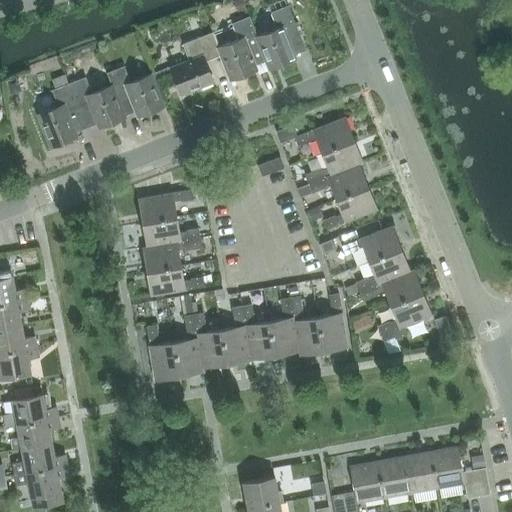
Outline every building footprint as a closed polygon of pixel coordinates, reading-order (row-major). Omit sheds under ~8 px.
[(242,0),(234,0),(233,1),(238,12),(244,9),(245,9),(242,0)] [(266,61),(265,61),(269,69),(296,58),(294,54),(305,49),(288,5),(270,12),(277,28),(257,36),(256,36),(266,61)] [(256,36),(257,36),(249,16),(232,23),(238,39),(219,47),(218,47),(221,55),(220,55),(230,80),(257,69),(256,65),(265,61),(266,61),(256,36)] [(218,47),(219,47),(213,32),(183,43),(189,60),(170,67),(173,75),(181,95),(213,82),(205,62),(220,55),(221,55),(218,47)] [(113,85),(125,115),(135,112),(137,116),(164,106),(155,81),(152,73),(130,82),(124,65),(107,72),(112,85),(113,85)] [(170,67),(152,73),(155,81),(173,75),(170,67)] [(113,85),(112,85),(91,93),(85,77),(69,83),(86,127),(97,123),(98,127),(125,117),(125,115),(113,85)] [(76,132),(86,127),(69,83),(52,89),(59,106),(38,114),(50,146),(77,136),(76,132)] [(321,152),(354,139),(345,116),(311,129),(311,130),(297,136),(294,137),(294,138),(297,146),(309,141),(309,139),(315,137),(321,152)] [(294,137),(297,136),(293,124),(276,131),(281,143),(294,138),(294,137)] [(308,184),(363,162),(354,139),(321,152),(327,166),(320,169),(320,168),(304,174),(308,184)] [(257,165),(258,167),(261,176),(284,167),(280,156),(257,165)] [(335,200),(368,186),(360,164),(363,162),(308,184),(312,193),(323,188),(322,187),(329,184),(335,200)] [(368,186),(335,200),(341,214),(334,216),(334,215),(322,220),(326,230),(344,222),(344,223),(378,210),(368,186)] [(142,223),(176,217),(173,200),(179,199),(180,201),(193,199),(191,189),(172,193),(172,192),(137,198),(142,223)] [(199,237),(198,227),(185,229),(185,231),(178,232),(176,217),(142,223),(146,245),(146,247),(199,237)] [(372,259),(401,248),(392,224),(359,238),(359,239),(341,246),(345,255),(361,249),(360,247),(366,245),(372,259)] [(331,236),(314,242),(320,260),(338,254),(331,236)] [(146,272),(179,266),(176,249),(184,248),(184,250),(201,247),(199,237),(146,247),(146,245),(141,246),(146,272)] [(359,291),(414,269),(414,268),(410,270),(401,248),(372,259),(378,275),(372,278),(371,276),(355,282),(359,291)] [(179,266),(146,272),(150,296),(185,290),(204,286),(202,276),(189,278),(190,279),(182,281),(179,266)] [(390,305),(423,292),(414,269),(359,291),(363,301),(379,295),(378,293),(384,290),(390,305)] [(0,304),(28,299),(26,289),(15,291),(12,276),(0,278),(0,304)] [(423,292),(390,305),(396,320),(389,323),(389,321),(377,326),(383,341),(394,337),(395,339),(407,334),(404,326),(432,315),(423,292)] [(317,317),(323,351),(348,347),(342,312),(341,312),(338,294),(328,295),(330,308),(331,307),(333,315),(317,317)] [(323,351),(317,317),(301,320),(300,313),(302,312),(299,296),(289,298),(298,351),(299,355),(323,351)] [(275,355),(298,351),(289,298),(279,300),(282,312),(283,312),(284,319),(269,322),(275,355)] [(0,328),(21,324),(19,310),(29,308),(28,299),(0,304),(0,328)] [(371,308),(375,319),(390,313),(386,302),(371,308)] [(275,355),(269,322),(252,325),(251,317),(253,317),(251,304),(241,306),(251,360),(275,355)] [(227,364),(251,360),(241,306),(231,308),(233,320),(234,320),(235,328),(221,330),(227,364)] [(227,364),(221,330),(204,333),(202,326),(204,325),(202,313),(193,315),(203,368),(227,364)] [(203,368),(193,315),(183,316),(186,333),(189,332),(190,339),(173,342),(179,376),(204,372),(203,368)] [(0,353),(36,346),(34,336),(24,338),(21,324),(0,328),(0,353)] [(179,376),(173,342),(158,345),(156,338),(158,337),(156,325),(146,327),(149,345),(148,346),(155,380),(179,376)] [(36,346),(0,353),(0,377),(30,372),(27,358),(38,356),(36,346)] [(5,427),(17,425),(58,417),(56,407),(45,409),(42,395),(12,400),(15,413),(3,415),(5,427)] [(21,449),(52,443),(49,429),(60,427),(58,417),(17,425),(21,449)] [(14,475),(26,473),(67,466),(65,455),(55,457),(52,443),(21,449),(24,461),(12,463),(14,475)] [(430,451),(437,487),(463,482),(466,497),(478,495),(473,467),(462,469),(457,446),(430,451)] [(409,492),(437,487),(430,451),(403,456),(409,492)] [(383,497),(409,492),(403,456),(376,461),(383,497)] [(324,461),(329,484),(346,480),(340,457),(324,461)] [(357,511),(356,502),(383,497),(376,461),(349,466),(353,489),(343,491),(346,511),(357,511)] [(484,465),(473,467),(478,495),(490,493),(484,465)] [(67,466),(26,473),(14,475),(16,485),(28,483),(33,508),(63,502),(58,477),(68,475),(67,466)] [(278,502),(278,503),(282,502),(280,490),(276,491),(273,475),(242,481),(247,508),(278,502)] [(311,484),(313,496),(326,494),(324,482),(311,484)] [(332,493),(330,493),(333,511),(346,511),(343,491),(332,493)] [(279,511),(278,503),(278,502),(247,508),(248,511),(279,511)]
